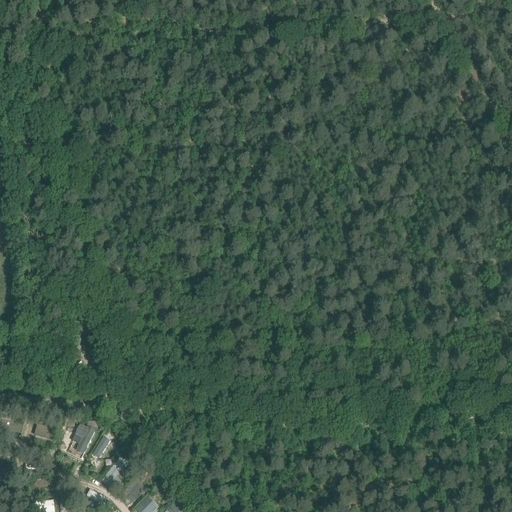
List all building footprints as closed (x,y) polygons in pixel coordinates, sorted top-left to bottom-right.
[(75,451),(84,456),(97,432),(81,423),(75,434),(82,438),(75,451)] [(101,459),(111,441),(103,437),(94,455),(101,459)] [(116,479),(126,462),(119,458),(104,482),(116,489),(121,481),(116,479)] [(135,503),(144,487),(133,480),(124,497),(135,503)] [(87,498),(107,505),(109,498),(90,491),(87,498)] [(135,511),(155,511),(159,507),(147,497),(135,511)] [(34,511),(55,511),(54,501),(33,504),(34,511)]
